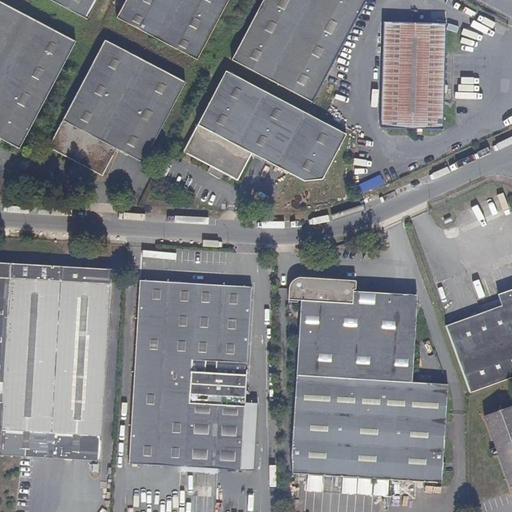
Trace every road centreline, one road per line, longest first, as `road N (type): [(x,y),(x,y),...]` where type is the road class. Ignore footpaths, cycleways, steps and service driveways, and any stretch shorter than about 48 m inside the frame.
road 1 (unclassified): [(511,153),(388,209),(298,235),(0,220)]
road 2 (unknown): [(401,266),(430,312),(459,406),(456,487),(438,511)]
